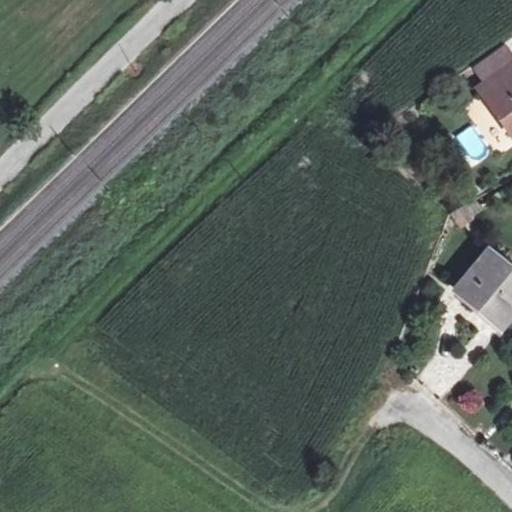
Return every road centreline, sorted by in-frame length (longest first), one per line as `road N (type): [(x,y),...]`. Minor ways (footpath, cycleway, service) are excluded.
road 1 (unclassified): [(171,0),(0,165)]
road 2 (residential): [(404,393),(511,495)]
